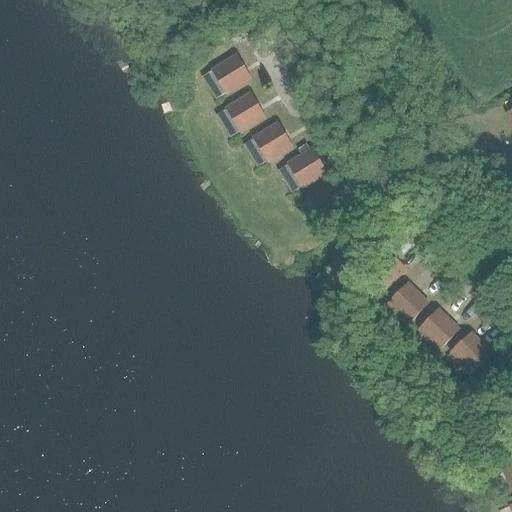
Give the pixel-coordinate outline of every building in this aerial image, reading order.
[(212,72),(227,96),(251,81),(236,57),(212,72)] [(226,110),(241,135),(265,120),(250,95),(226,110)] [(253,140),(268,164),(293,149),(278,125),(253,140)] [(287,166),(303,190),(327,175),(312,150),(287,166)] [(308,200),(323,224),(348,209),(333,185),(308,200)] [(365,271),(386,291),(406,271),(386,251),(365,271)] [(387,305),(408,326),(428,305),(408,285),(387,305)] [(418,332),(439,352),(459,331),(438,311),(418,332)] [(450,354),(470,375),(491,356),(471,334),(450,354)] [(511,377),(499,364),(478,384),(498,405),(511,391),(511,377)] [(511,491),(511,461),(502,465),(510,492),(511,491)]
